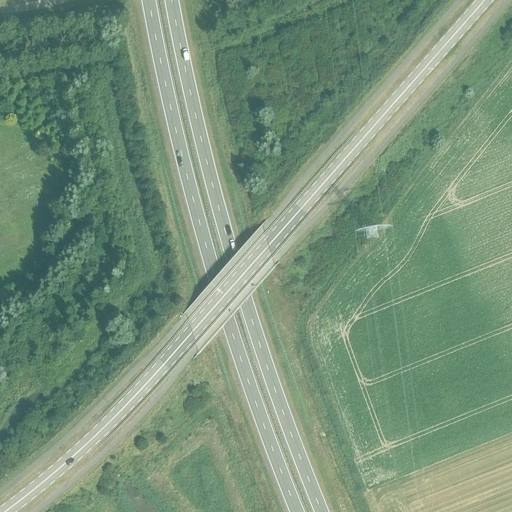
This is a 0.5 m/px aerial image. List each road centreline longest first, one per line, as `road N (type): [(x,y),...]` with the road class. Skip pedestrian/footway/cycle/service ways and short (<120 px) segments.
road 1 (secondary): [(7,511),(140,391),(484,0)]
road 2 (trunk): [(148,0),(197,227),(297,511)]
road 3 (trunk): [(322,511),(224,231),(173,0)]
